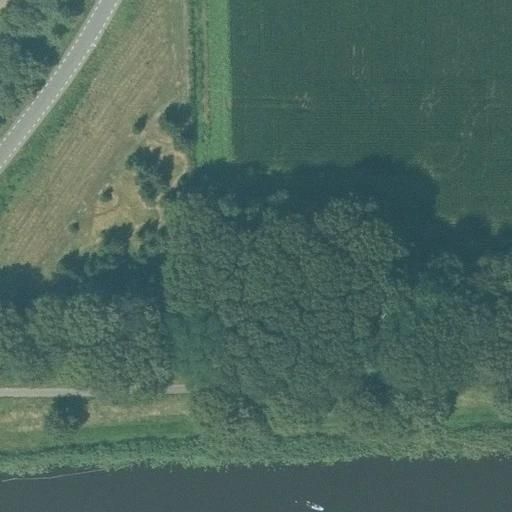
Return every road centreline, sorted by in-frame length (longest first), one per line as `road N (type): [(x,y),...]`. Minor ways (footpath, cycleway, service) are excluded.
road 1 (track): [(0,341),(395,247)]
road 2 (tertiary): [(0,157),(76,60),(111,0)]
